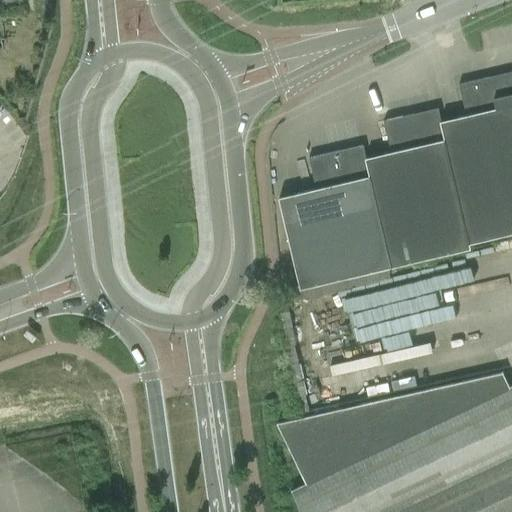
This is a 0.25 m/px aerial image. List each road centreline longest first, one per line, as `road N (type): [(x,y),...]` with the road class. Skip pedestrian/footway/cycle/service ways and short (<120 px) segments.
road 1 (secondary): [(189,323),(222,238),(206,106),(193,77)]
road 2 (secondary): [(111,55),(87,123),(102,258),(116,296)]
road 3 (secondary): [(95,301),(148,363),(170,511)]
road 4 (secondary): [(206,315),(235,287),(242,259),(227,116)]
road 5 (secondary): [(94,65),(68,104),(82,261)]
road 6 (secondary): [(224,507),(227,472),(206,315)]
road 7 (secondary): [(224,507),(210,475),(189,323)]
road 8 (unclassified): [(331,51),(462,0)]
road 9 (unclassified): [(227,116),(331,51)]
